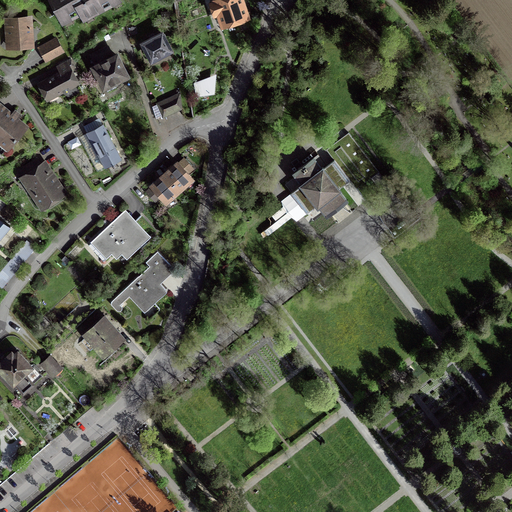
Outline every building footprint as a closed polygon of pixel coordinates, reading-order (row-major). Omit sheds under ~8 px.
[(48,0),(59,20),(68,16),(70,18),(79,14),(81,17),(90,12),(91,15),(111,5),(109,2),(112,0),(48,0)] [(240,0),(221,0),(211,3),(214,14),(216,14),(218,13),(222,25),(237,20),(244,34),(252,30),(244,18),(246,17),(240,0)] [(7,46),(31,45),(30,20),(5,21),(7,46)] [(170,51),(161,34),(142,44),(151,61),(170,51)] [(38,48),(45,62),(62,52),(55,39),(38,48)] [(127,77),(116,56),(92,68),(103,89),(105,88),(107,92),(116,87),(113,83),(127,77)] [(70,60),(56,67),(60,74),(38,85),(46,100),(56,94),(62,97),(68,94),(71,99),(83,93),(70,70),(74,67),(70,60)] [(217,72),(194,82),(196,97),(214,93),(217,72)] [(157,105),(162,116),(181,107),(176,96),(157,105)] [(25,128),(19,124),(15,120),(18,117),(13,113),(11,116),(0,107),(0,142),(1,140),(9,147),(25,128)] [(105,169),(122,160),(104,126),(87,135),(105,169)] [(356,189),(378,172),(348,133),(325,150),(333,160),(349,180),(356,189)] [(164,175),(178,191),(191,179),(187,174),(192,169),(183,158),(164,175)] [(339,188),(349,180),(333,160),(323,168),(322,167),(321,168),(313,158),(294,173),(301,183),(300,184),(301,185),(290,193),(306,213),(316,205),(317,206),(319,205),(326,215),(336,208),(346,200),(338,190),(339,189),(339,188)] [(42,207),(62,193),(43,165),(41,167),(36,159),(19,170),(25,178),(26,177),(31,183),(29,185),(35,193),(33,194),(42,207)] [(165,202),(178,191),(164,175),(145,191),(155,202),(160,197),(165,202)] [(151,236),(125,209),(91,241),(107,257),(111,253),(116,258),(122,253),(127,258),(151,236)] [(0,238),(1,237),(10,227),(0,218),(0,238)] [(142,312),(165,290),(158,282),(172,268),(157,252),(145,263),(150,267),(139,277),(138,276),(123,290),(142,312)] [(103,353),(119,338),(103,320),(87,335),(103,353)] [(0,369),(22,394),(41,376),(31,365),(29,367),(17,353),(13,356),(11,354),(0,363),(0,369)] [(62,368),(50,355),(42,363),(54,375),(62,368)]
